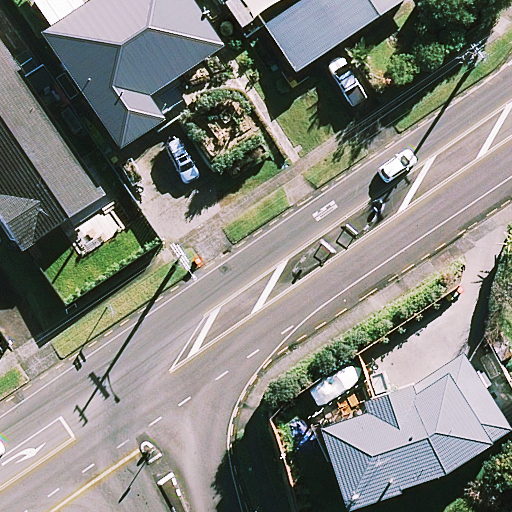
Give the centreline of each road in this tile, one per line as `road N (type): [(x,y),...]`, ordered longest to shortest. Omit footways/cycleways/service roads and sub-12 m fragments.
road 1 (tertiary): [(511,118),(208,329),(117,407)]
road 2 (tertiary): [(117,407),(0,483)]
road 3 (residential): [(177,511),(117,407)]
